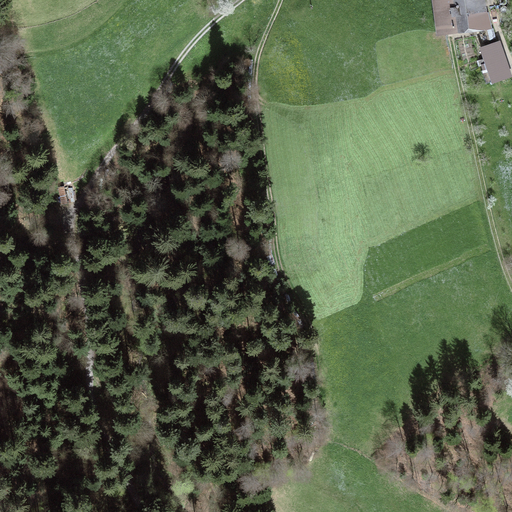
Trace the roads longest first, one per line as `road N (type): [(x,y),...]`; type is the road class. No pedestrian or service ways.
road 1 (track): [(140,511),(93,411),(69,211),(178,62),(240,0)]
road 2 (track): [(450,36),(511,286)]
